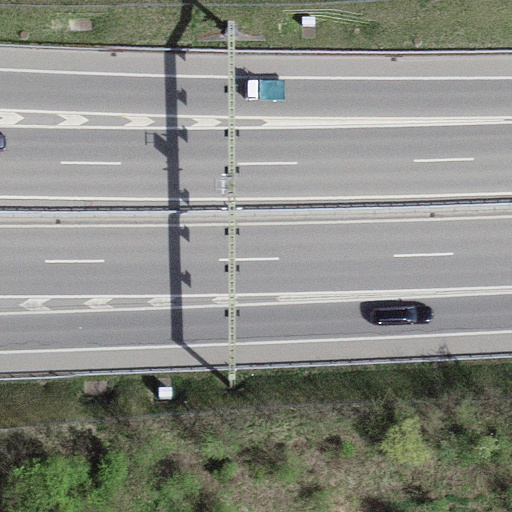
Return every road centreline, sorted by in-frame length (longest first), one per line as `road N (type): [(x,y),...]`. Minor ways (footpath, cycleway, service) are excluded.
road 1 (motorway): [(0,329),(511,295)]
road 2 (motorway): [(511,114),(0,90)]
road 3 (motorway): [(0,261),(511,253)]
road 4 (motorway): [(511,156),(0,160)]
